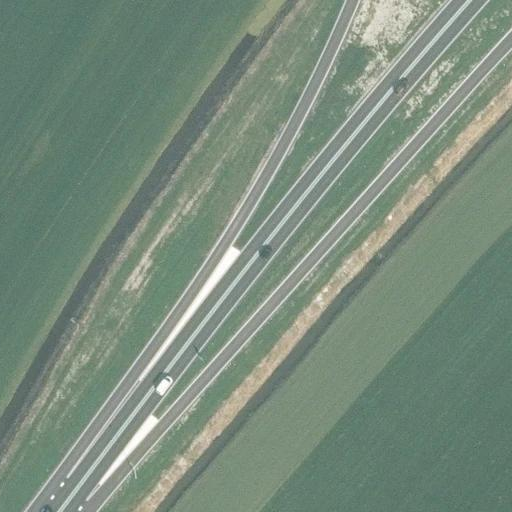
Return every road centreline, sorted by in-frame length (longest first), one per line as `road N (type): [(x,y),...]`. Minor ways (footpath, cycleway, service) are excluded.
road 1 (trunk): [(84,478),(162,425),(511,39)]
road 2 (trunk): [(471,0),(150,391)]
road 3 (trunk): [(351,0),(310,93),(150,391)]
